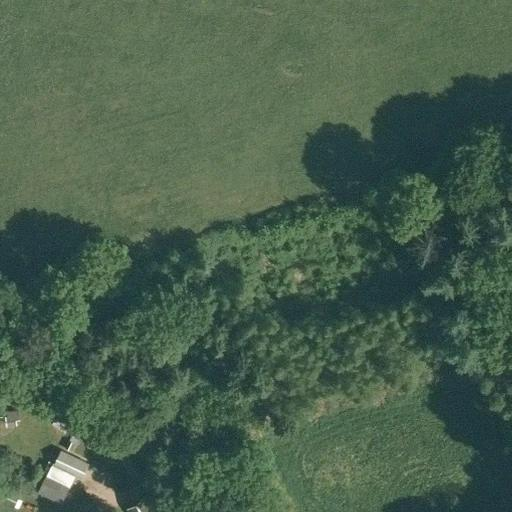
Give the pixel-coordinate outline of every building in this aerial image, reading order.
[(17,423),(16,418),(20,417),(18,406),(6,408),(7,414),(5,414),(7,425),(17,423)] [(57,415),(52,422),(66,432),(71,425),(57,415)] [(76,427),(69,439),(75,442),(78,443),(85,433),(76,427)] [(75,442),(69,439),(65,446),(71,450),(75,442)] [(36,496),(39,489),(63,500),(75,474),(81,476),(90,460),(61,447),(54,462),(53,461),(44,478),(38,475),(26,491),(36,496)] [(0,501),(14,508),(23,487),(0,476),(0,501)] [(159,511),(146,493),(127,506),(130,511),(159,511)]
